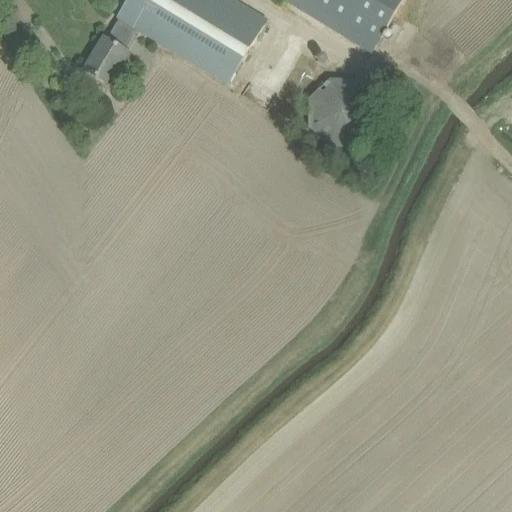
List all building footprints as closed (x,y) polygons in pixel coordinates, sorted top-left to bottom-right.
[(128,0),(117,19),(120,21),(140,33),(227,88),(268,24),(229,0),(128,0)] [(284,0),(373,53),(404,0),(284,0)] [(109,87),(129,56),(127,54),(140,33),(120,21),(107,41),(105,40),(85,72),(109,87)] [(357,82),(328,81),(308,101),(309,131),(329,151),(356,149),(376,130),(378,103),(357,82)] [(249,84),(242,96),(267,111),(274,99),(249,84)]
